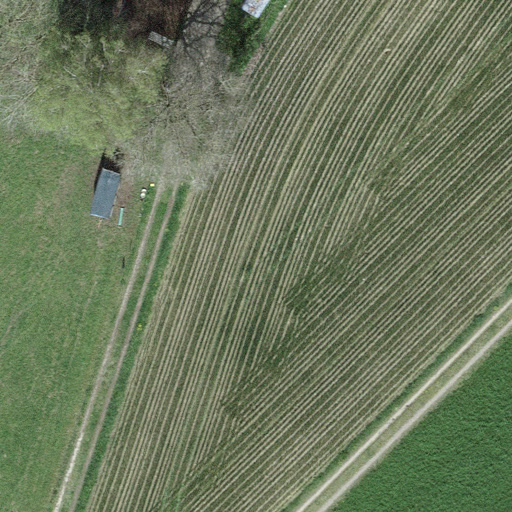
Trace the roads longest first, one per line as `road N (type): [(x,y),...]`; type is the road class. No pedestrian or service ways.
road 1 (track): [(60,511),(185,105)]
road 2 (track): [(308,511),(511,309)]
